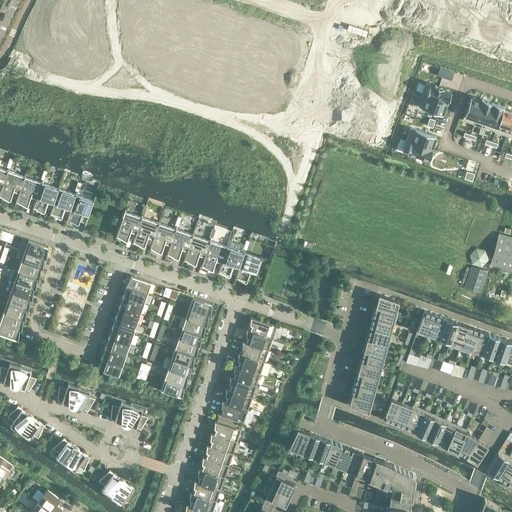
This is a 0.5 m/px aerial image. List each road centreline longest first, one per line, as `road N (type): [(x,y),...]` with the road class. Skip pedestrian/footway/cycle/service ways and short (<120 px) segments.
road 1 (residential): [(122,260),(90,357),(30,334),(62,239)]
road 2 (residential): [(511,95),(466,80),(444,144),(511,174)]
road 3 (residential): [(176,471),(236,299)]
road 4 (residential): [(130,455),(137,436),(39,403)]
road 5 (residential): [(130,455),(121,469),(39,403)]
road 6 (residential): [(236,299),(122,260)]
